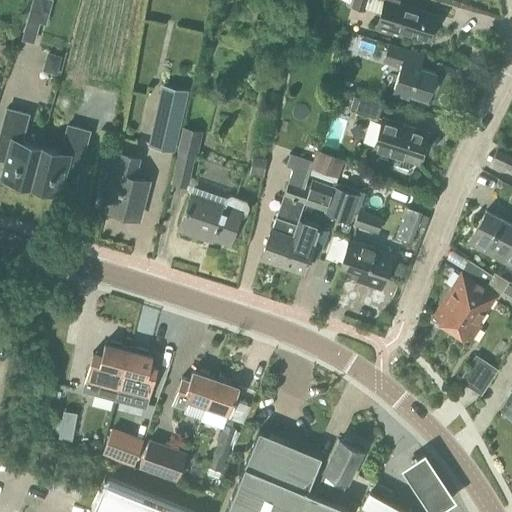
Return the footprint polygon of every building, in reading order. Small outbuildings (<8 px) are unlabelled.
[(40,23),(46,25),(53,0),(32,0),(21,40),(34,44),(40,23)] [(429,41),(438,15),(399,3),(400,0),(356,0),(354,7),(371,12),(374,0),(383,0),(385,1),(376,29),(404,38),(405,34),(429,41)] [(414,53),(389,44),(383,62),(400,68),(392,90),(408,96),(408,93),(427,99),(436,73),(410,64),(414,53)] [(48,53),(43,71),(57,75),(62,57),(48,53)] [(378,99),(347,89),(342,103),(374,113),(378,99)] [(161,98),(151,145),(174,150),(184,103),(161,98)] [(23,188),(24,184),(30,185),(41,147),(22,142),(29,114),(8,108),(0,135),(0,154),(8,156),(2,178),(9,180),(8,184),(23,188)] [(417,164),(427,133),(382,118),(372,149),(395,156),(391,168),(410,174),(413,163),(417,164)] [(78,176),(90,131),(68,125),(61,153),(41,147),(31,186),(37,187),(36,192),(51,196),(52,192),(60,194),(65,172),(78,176)] [(184,134),(180,151),(174,181),(188,184),(189,178),(190,178),(198,137),(184,134)] [(312,162),(310,167),(338,177),(345,159),(317,149),(313,159),(312,162)] [(511,156),(497,149),(491,161),(511,171),(511,156)] [(290,151),(286,163),(309,171),(310,167),(312,162),(313,159),(290,151)] [(139,160),(119,155),(110,187),(103,185),(97,205),(108,208),(108,210),(139,219),(149,182),(134,178),(139,160)] [(325,210),(324,213),(335,217),(350,223),(359,196),(334,186),(314,179),(311,187),(305,203),(325,210)] [(290,180),(273,228),(272,228),(261,259),(283,266),(298,224),(305,203),(311,187),(290,180)] [(208,234),(231,243),(241,216),(242,216),(248,214),(251,205),(248,200),(232,196),(227,199),(225,206),(192,194),(180,228),(207,238),(208,234)] [(98,207),(83,203),(78,224),(92,228),(98,207)] [(355,225),(376,233),(381,220),(359,212),(355,225)] [(511,226),(486,212),(470,242),(511,263),(511,226)] [(307,221),(305,227),(298,224),(283,266),(304,274),(315,244),(314,244),(320,226),(307,221)] [(400,222),(394,237),(412,243),(417,229),(400,222)] [(380,290),(392,256),(349,240),(340,266),(364,275),(361,283),(380,290)] [(469,261),(434,316),(470,339),(479,325),(476,323),(494,295),(498,297),(508,281),(494,272),(492,276),(469,261)] [(91,357),(88,369),(82,393),(114,401),(128,350),(121,348),(122,344),(110,341),(109,344),(105,343),(100,359),(91,357)] [(148,351),(136,348),(135,351),(128,350),(114,401),(145,410),(156,368),(149,366),(152,356),(147,355),(148,351)] [(481,395),(493,377),(498,370),(476,355),(471,363),(459,381),(481,395)] [(201,370),(199,374),(192,371),(189,380),(181,377),(172,403),(186,407),(188,400),(206,406),(215,379),(208,377),(210,373),(201,370)] [(223,427),(228,414),(229,415),(239,388),(215,379),(206,406),(201,419),(223,427)] [(298,412),(317,423),(335,393),(316,382),(298,412)] [(455,382),(449,392),(465,401),(470,391),(455,382)] [(511,390),(501,408),(511,415),(511,390)] [(71,443),(79,416),(66,412),(58,440),(71,443)] [(236,431),(224,426),(209,468),(221,473),(236,431)] [(112,430),(102,454),(132,466),(141,442),(112,430)] [(347,511),(349,509),(307,492),(321,457),(259,433),(226,511),(192,511),(107,476),(92,511),(347,511)] [(88,446),(88,447),(88,448),(88,449),(89,450),(89,451),(90,451),(90,452),(91,452),(91,453),(92,453),(93,453),(94,454),(95,454),(96,454),(97,453),(98,453),(99,453),(99,452),(100,452),(100,451),(101,451),(101,450),(102,449),(102,448),(102,447),(102,446),(102,445),(102,444),(101,444),(101,443),(101,442),(100,442),(100,441),(99,441),(99,440),(98,440),(97,440),(96,440),(96,439),(95,439),(94,439),(94,440),(93,440),(92,440),(91,440),(91,441),(90,441),(90,442),(89,443),(89,444),(88,444),(88,445),(88,446)] [(353,469),(362,451),(352,446),(352,442),(345,439),(342,441),(339,440),(324,471),(325,472),(316,490),(338,501),(341,494),(342,494),(347,483),(348,483),(354,469),(353,469)] [(176,480),(186,454),(148,440),(139,466),(176,480)] [(375,466),(389,476),(403,457),(389,447),(375,466)] [(400,468),(428,511),(439,511),(457,501),(424,452),(400,468)] [(406,511),(388,502),(393,493),(374,483),(358,511),(406,511)]
